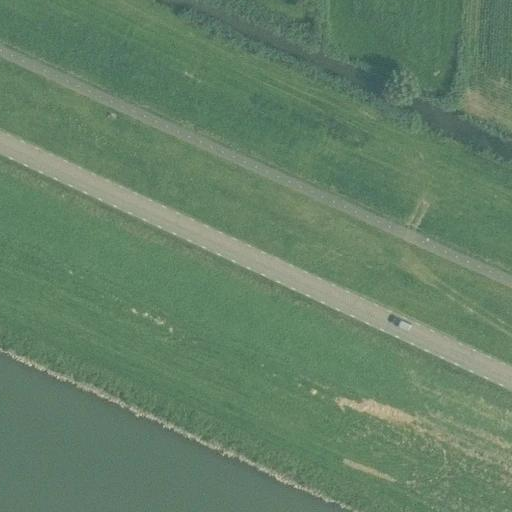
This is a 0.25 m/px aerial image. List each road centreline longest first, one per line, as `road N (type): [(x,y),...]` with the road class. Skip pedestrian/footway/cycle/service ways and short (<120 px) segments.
road 1 (primary): [(511,378),(0,142)]
road 2 (track): [(511,334),(437,286),(409,255),(420,201),(415,162)]
